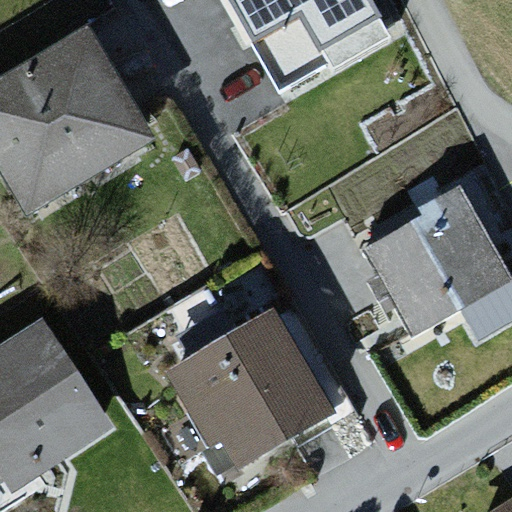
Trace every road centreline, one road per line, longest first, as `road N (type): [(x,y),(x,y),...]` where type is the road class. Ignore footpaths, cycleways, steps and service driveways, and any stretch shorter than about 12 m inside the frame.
road 1 (residential): [(420,481),(129,0)]
road 2 (residential): [(511,120),(476,97),(427,0)]
